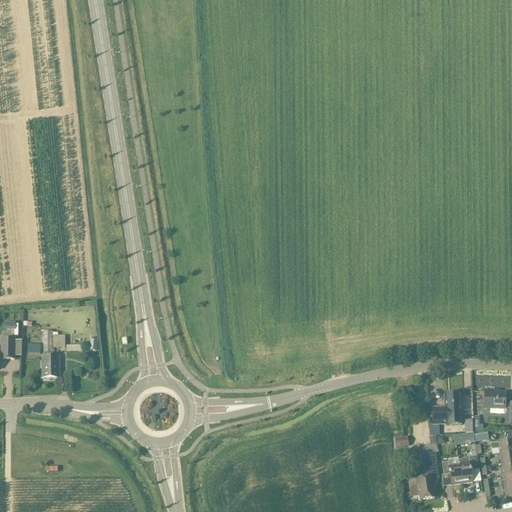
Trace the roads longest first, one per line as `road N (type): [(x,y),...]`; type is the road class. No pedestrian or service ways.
road 1 (tertiary): [(94,0),(141,297)]
road 2 (residential): [(511,367),(397,370),(271,403)]
